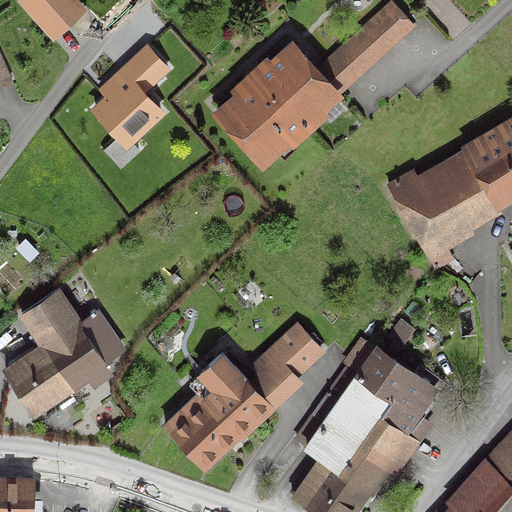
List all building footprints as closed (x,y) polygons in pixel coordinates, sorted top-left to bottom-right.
[(68,0),(21,0),(52,33),(78,10),(68,0)] [(390,3),(324,63),(344,86),(411,26),(404,19),(390,3)] [(244,78),(231,89),(236,94),(217,112),(261,162),(286,139),(290,144),(325,113),(320,108),(335,94),(291,45),(271,63),(266,58),(253,70),(256,73),(247,82),(244,78)] [(169,70),(148,47),(101,90),(108,98),(94,111),(128,149),(164,116),(143,94),(169,70)] [(0,85),(10,81),(0,58),(0,85)] [(511,193),(511,130),(467,156),(492,200),(494,204),(511,193)] [(412,171),(387,185),(434,267),(440,264),(449,259),(436,235),(452,226),(454,230),(459,228),(457,224),(480,210),(478,207),(456,168),(422,188),(412,171)] [(30,410),(62,389),(82,375),(85,373),(97,391),(116,378),(103,360),(119,350),(93,313),(79,323),(56,289),(19,313),(23,319),(38,341),(1,367),(5,373),(5,374),(30,410)] [(334,325),(323,313),(315,322),(326,332),(334,325)] [(386,337),(399,346),(412,328),(400,319),(386,337)] [(347,511),(436,391),(421,380),(375,346),(361,367),(339,398),(322,421),(305,445),(316,454),(290,491),(295,494),(293,497),(315,511),(347,511)] [(258,376),(250,383),(247,380),(220,352),(201,370),(217,388),(173,429),(166,421),(164,424),(200,464),(267,402),(271,406),(299,380),(293,372),(272,350),(252,369),(258,376)] [(339,398),(327,390),(311,413),(322,421),(339,398)] [(511,451),(496,468),(511,482),(511,451)] [(511,511),(511,482),(496,468),(455,511),(511,511)] [(31,511),(32,481),(0,479),(0,511),(31,511)]
